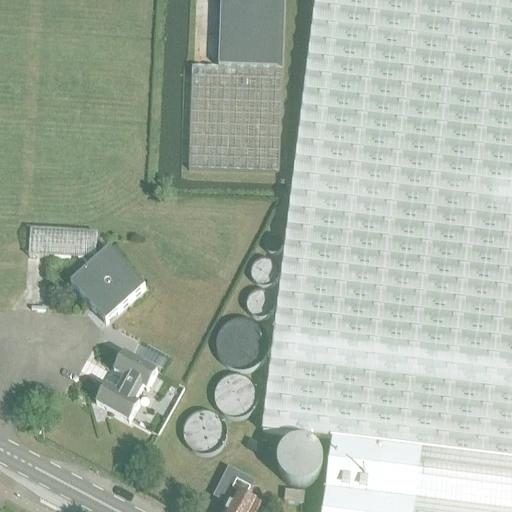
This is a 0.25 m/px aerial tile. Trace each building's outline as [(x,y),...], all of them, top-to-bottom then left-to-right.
[(221,0),(221,9),(198,8),(197,68),(192,68),(190,173),(214,175),(277,177),(282,0),(221,0)] [(289,196),(259,441),(300,446),(306,447),(328,450),(511,472),(511,0),(313,0),(291,180),(291,181),(289,194),(289,196)] [(230,244),(229,236),(228,231),(225,225),(221,220),(214,215),(208,212),(202,210),(197,210),(191,210),(185,212),(178,215),(173,219),(169,223),(165,230),(163,236),(162,244),(163,250),(165,257),(169,264),(173,268),(178,272),(184,275),(190,277),(195,278),(202,277),(208,275),(214,272),(220,268),(224,264),(227,257),(229,251),(230,244)] [(30,233),(29,259),(95,262),(96,236),(30,233)] [(269,259),(272,258),(275,256),(277,254),(278,250),(278,247),(277,244),(275,241),(273,240),(270,239),(266,239),(263,240),(260,244),(259,247),(259,251),(260,254),(262,257),(265,258),(269,259)] [(110,254),(97,265),(90,273),(71,290),(107,329),(146,294),(110,254)] [(246,277),(246,282),(247,284),(250,288),(254,290),(259,291),(264,290),(268,288),(271,284),(273,281),(273,276),(272,272),(269,268),(265,265),(261,264),(257,264),(253,265),(249,268),(247,272),(246,277)] [(268,301),(265,297),(261,295),(256,294),(252,295),(248,297),(245,300),(243,305),(243,307),(243,311),(246,315),(249,319),(253,320),(260,320),(264,318),(267,315),(269,310),(269,306),(268,301)] [(215,366),(223,372),(232,375),(242,375),(250,371),(257,364),(262,356),(263,346),(261,337),(256,329),(248,323),(239,320),(229,321),(221,324),(213,331),(209,339),(208,349),(209,358),(215,366)] [(148,396),(158,378),(124,360),(115,378),(125,384),(118,397),(107,391),(97,409),(130,428),(140,410),(135,407),(142,393),(148,396)] [(255,414),(256,381),(220,379),(218,412),(255,414)] [(190,413),(186,445),(221,450),(225,418),(190,413)] [(250,442),(246,450),(266,461),(270,453),(250,442)] [(302,491),(309,488),(317,481),(320,474),(320,466),(318,458),(313,452),(306,448),(297,446),(289,448),(282,452),(277,458),(275,466),(276,477),(280,483),(286,489),(294,491),(302,491)] [(320,511),(511,511),(511,472),(328,450),(320,511)] [(256,511),(259,507),(246,500),(250,492),(237,485),(227,505),(230,507),(227,511),(256,511)] [(285,493),(284,504),(303,507),(305,496),(285,493)]
